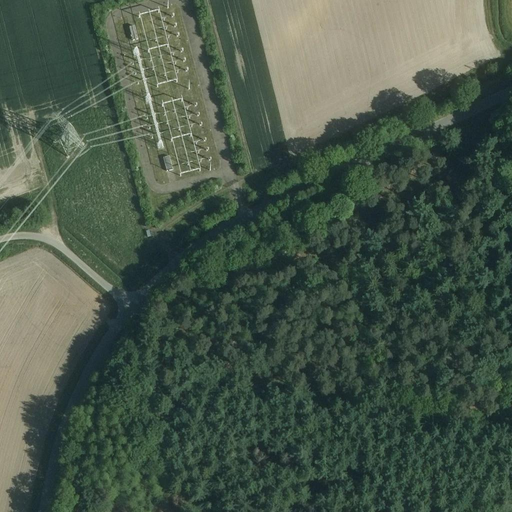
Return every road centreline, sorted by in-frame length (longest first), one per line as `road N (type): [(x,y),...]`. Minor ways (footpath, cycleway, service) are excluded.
road 1 (unclassified): [(128,305),(225,227),(511,90)]
road 2 (unclassified): [(42,511),(82,381),(128,305)]
road 3 (track): [(199,511),(198,452),(147,323)]
road 4 (unclassified): [(128,305),(51,240),(0,240)]
